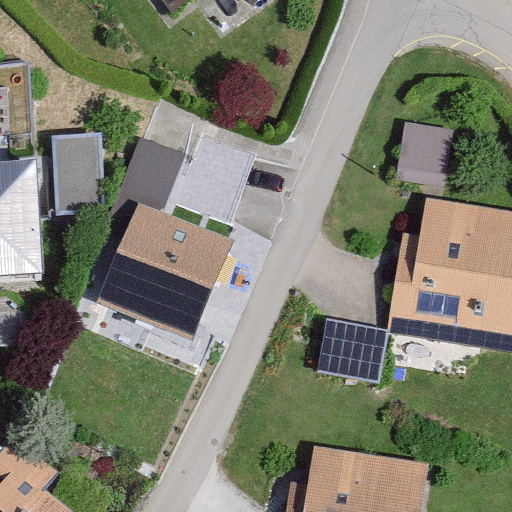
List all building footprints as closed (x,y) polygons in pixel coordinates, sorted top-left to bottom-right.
[(146,0),(168,28),(204,0),(233,0),(251,22),(279,0),(146,0)] [(145,132),(124,187),(175,206),(195,151),(145,132)] [(451,142),(401,135),(393,189),(443,196),(451,142)] [(100,227),(94,147),(47,151),(53,230),(100,227)] [(0,293),(40,292),(36,177),(0,178),(0,293)] [(511,223),(420,210),(415,246),(398,243),(385,336),(511,354),(511,223)] [(232,259),(138,219),(96,317),(190,357),(232,259)] [(387,343),(324,334),(316,388),(379,397),(387,343)] [(11,452),(0,465),(0,511),(47,511),(41,506),(55,491),(11,452)] [(418,511),(424,475),(311,459),(305,495),(289,493),(285,511),(418,511)]
